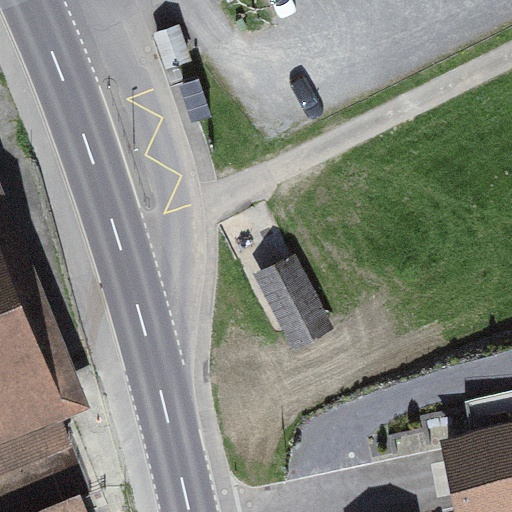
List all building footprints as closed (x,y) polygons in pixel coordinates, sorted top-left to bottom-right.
[(0,449),(65,424),(92,413),(0,186),(0,449)] [(295,254),(253,275),(293,353),(334,333),(295,254)] [(0,479),(75,450),(65,424),(0,449),(0,479)] [(511,432),(458,443),(470,511),(501,511),(511,510),(511,432)] [(87,511),(82,498),(44,511),(87,511)]
